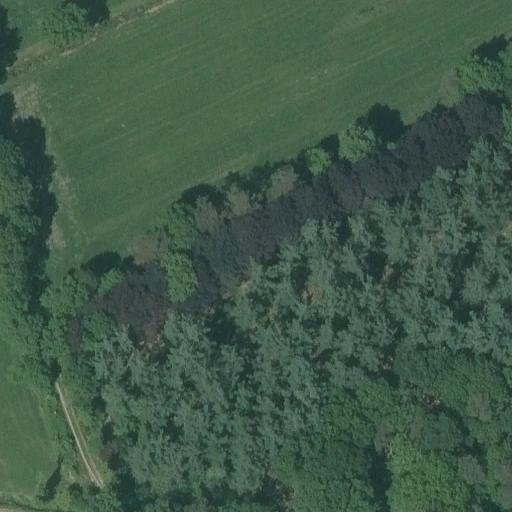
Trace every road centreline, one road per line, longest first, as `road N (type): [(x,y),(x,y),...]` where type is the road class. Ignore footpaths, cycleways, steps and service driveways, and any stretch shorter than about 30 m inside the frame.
road 1 (track): [(511,109),(43,346)]
road 2 (track): [(108,511),(0,229)]
